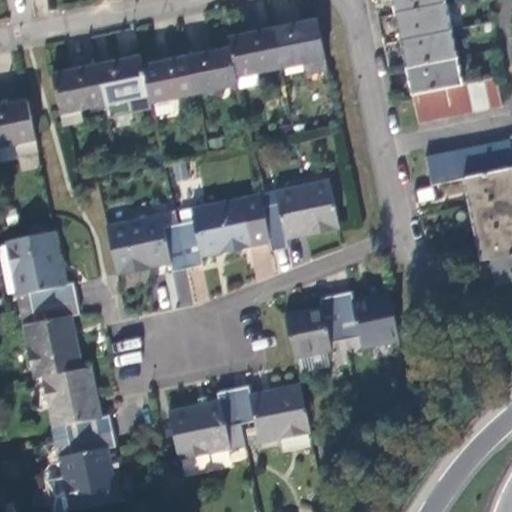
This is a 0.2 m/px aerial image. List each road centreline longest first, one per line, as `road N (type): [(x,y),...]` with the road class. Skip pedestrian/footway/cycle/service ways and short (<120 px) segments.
road 1 (residential): [(398,235),(124,331)]
road 2 (residential): [(353,0),(398,235)]
road 3 (residential): [(0,37),(193,0)]
road 4 (residential): [(398,235),(440,283),(479,301),(511,303)]
road 5 (unknown): [(383,154),(511,115)]
road 6 (trunk): [(511,415),(464,462),(430,511)]
